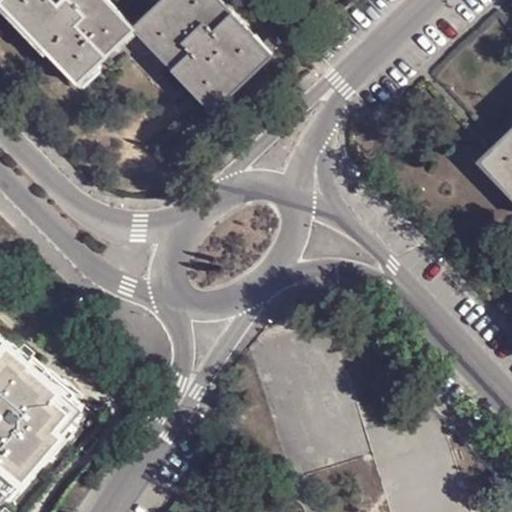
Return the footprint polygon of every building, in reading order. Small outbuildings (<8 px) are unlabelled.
[(62,0),(6,0),(80,78),(109,50),(62,0)] [(115,0),(62,0),(109,50),(138,23),(115,0)] [(226,0),(165,0),(138,23),(176,64),(238,12),(226,0)] [(238,12),(176,64),(219,108),(279,55),(238,12)] [(511,134),(487,159),(511,183),(511,134)] [(0,347),(0,498),(6,504),(86,423),(0,347)]
